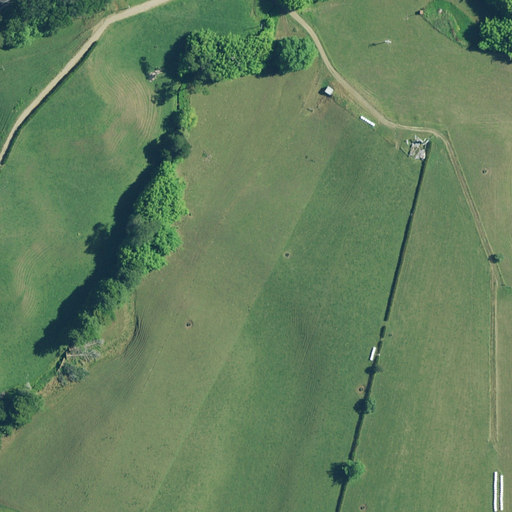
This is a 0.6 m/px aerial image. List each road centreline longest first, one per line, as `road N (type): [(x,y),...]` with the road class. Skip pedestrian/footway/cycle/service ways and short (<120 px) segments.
road 1 (track): [(488,447),(490,268),(442,145),(379,123),(334,81),(292,20),(261,0)]
road 2 (track): [(161,0),(100,32),(20,117),(0,151)]
